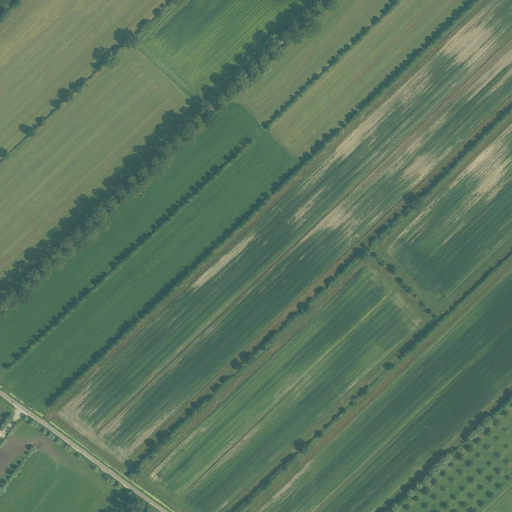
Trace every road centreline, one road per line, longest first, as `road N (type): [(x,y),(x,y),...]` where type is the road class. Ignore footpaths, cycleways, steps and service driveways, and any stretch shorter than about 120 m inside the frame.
road 1 (track): [(322,0),(0,307)]
road 2 (unclassified): [(164,511),(0,391)]
